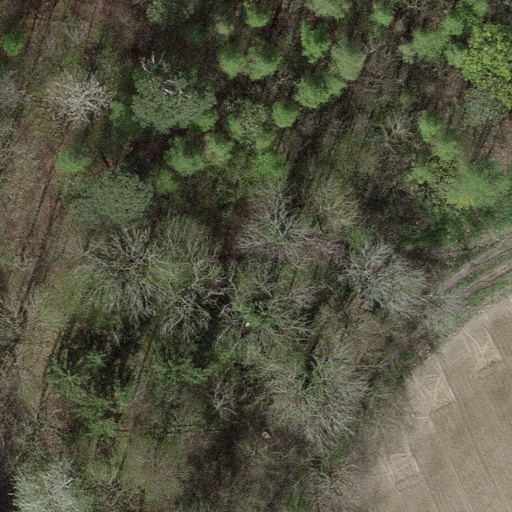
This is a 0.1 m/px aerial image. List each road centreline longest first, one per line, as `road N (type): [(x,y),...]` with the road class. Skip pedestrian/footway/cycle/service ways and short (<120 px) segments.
road 1 (track): [(16,224),(130,225),(410,257),(511,251)]
road 2 (track): [(503,253),(448,285),(382,340),(245,511)]
